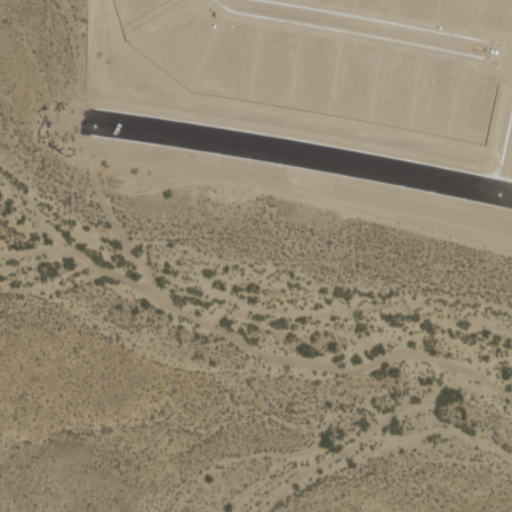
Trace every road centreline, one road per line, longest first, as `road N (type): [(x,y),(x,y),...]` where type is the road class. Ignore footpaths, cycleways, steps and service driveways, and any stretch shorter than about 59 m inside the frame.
road 1 (tertiary): [(101,120),(511,193)]
road 2 (residential): [(229,0),(511,54)]
